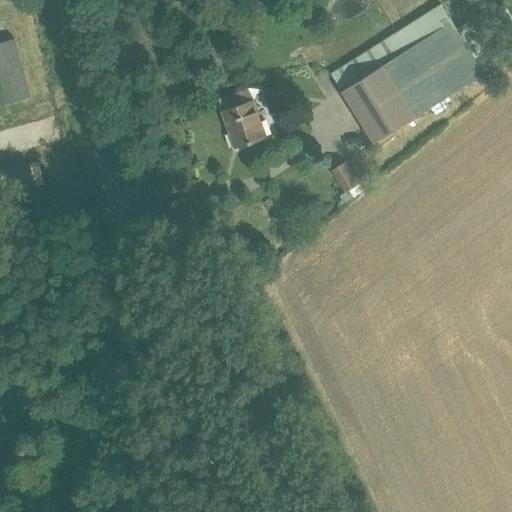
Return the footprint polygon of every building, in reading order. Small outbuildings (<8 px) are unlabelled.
[(443,5),(330,72),(371,142),(491,71),(490,68),(482,55),(485,53),(465,22),(457,28),(443,5)] [(511,15),(506,6),(495,12),(508,32),(511,30),(511,15)] [(0,102),(32,94),(17,38),(0,42),(0,102)] [(246,87),(216,98),(233,147),(263,137),(246,87)] [(340,160),(327,168),(341,191),(354,182),(340,160)]
